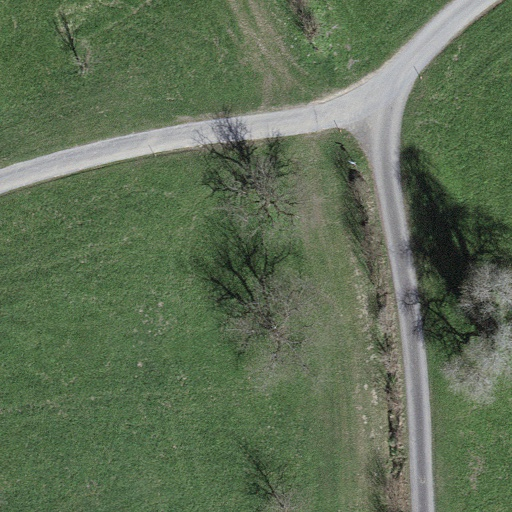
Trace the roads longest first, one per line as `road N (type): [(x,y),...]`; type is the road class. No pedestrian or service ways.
road 1 (unclassified): [(375,101),(428,511)]
road 2 (unclassified): [(0,185),(164,138),(295,122),(375,101)]
road 3 (unclassified): [(375,101),(481,0)]
